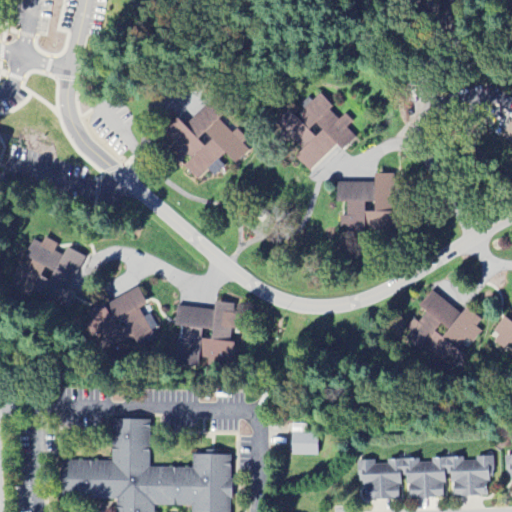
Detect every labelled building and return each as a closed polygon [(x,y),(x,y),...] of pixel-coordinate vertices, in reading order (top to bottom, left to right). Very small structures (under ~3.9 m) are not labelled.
[(308,173),(336,147),(341,152),(356,139),(347,129),(352,124),(344,115),(338,121),(330,112),(333,109),(320,95),(295,118),(288,111),(273,125),(287,140),(289,138),(302,152),(295,158),(308,173)] [(198,181),(214,163),(215,163),(223,154),(236,165),(248,150),(242,145),(246,140),(205,105),(186,128),(177,120),(165,134),(175,143),(170,149),(178,155),(181,151),(191,160),(183,168),(198,181)] [(511,120),(501,139),(511,145),(511,120)] [(336,184),(336,203),(346,203),(346,216),(340,216),(340,232),(392,233),(394,176),(374,176),(374,184),(336,184)] [(85,258),(66,249),(63,257),(53,252),(57,245),(45,239),(42,245),(32,241),(13,280),(17,281),(13,290),(29,298),(31,295),(65,311),(73,295),(68,293),(85,258)] [(86,313),(90,321),(85,325),(90,338),(99,335),(102,342),(96,347),(111,366),(117,363),(132,351),(155,341),(151,333),(156,329),(150,313),(145,306),(138,290),(86,313)] [(447,377),(463,356),(457,351),(465,340),(471,345),(480,332),(475,328),(480,322),(465,310),(461,315),(431,292),(419,308),(426,314),(418,324),(413,320),(406,329),(411,332),(405,340),(420,351),(423,347),(433,355),(428,362),(447,377)] [(231,370),(233,336),(237,336),(239,305),(214,304),(213,311),(176,308),(174,328),(183,329),(182,342),(176,341),(174,357),(180,358),(180,366),(231,370)] [(511,324),(506,319),(490,340),(504,351),(508,345),(511,348),(511,324)] [(229,511),(231,457),(192,456),(192,470),(148,469),(150,421),(112,420),(111,462),(61,461),(60,498),(116,500),(115,511),(229,511)] [(290,455),(317,456),(318,436),(291,435),(290,455)] [(487,497),(487,491),(493,466),(493,458),(475,458),(474,462),(470,462),(459,460),(412,462),(411,462),(377,463),(368,461),(357,461),(358,484),(364,486),(365,501),(398,500),(398,490),(407,500),(443,498),(442,489),(446,475),(451,477),(452,498),(487,497)]
